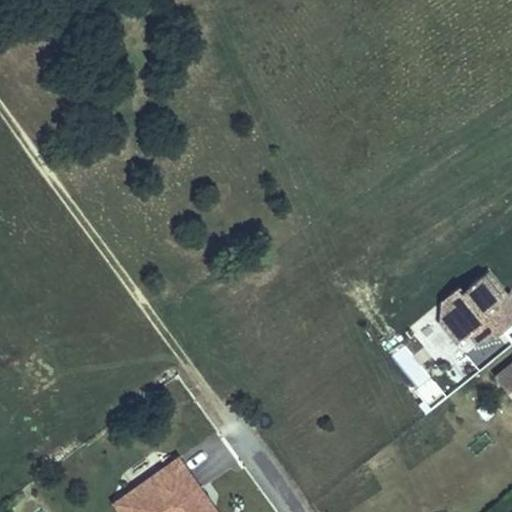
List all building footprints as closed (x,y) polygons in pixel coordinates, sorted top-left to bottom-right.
[(496,337),(511,324),(511,298),(505,304),(501,300),(506,296),(505,295),(487,272),(462,292),(459,288),(442,302),(440,323),(457,344),(469,335),(477,345),(493,332),(496,337)] [(505,304),(511,298),(511,296),(509,292),(505,295),(506,296),(501,300),(505,304)] [(511,363),(495,378),(511,398),(511,363)] [(214,511),(213,511),(206,511),(204,508),(207,501),(178,460),(135,490),(146,505),(144,506),(142,511),(214,511)] [(146,505),(135,490),(115,504),(120,511),(142,511),(144,506),(146,505)] [(213,511),(214,511),(207,501),(204,508),(206,511),(213,511)]
